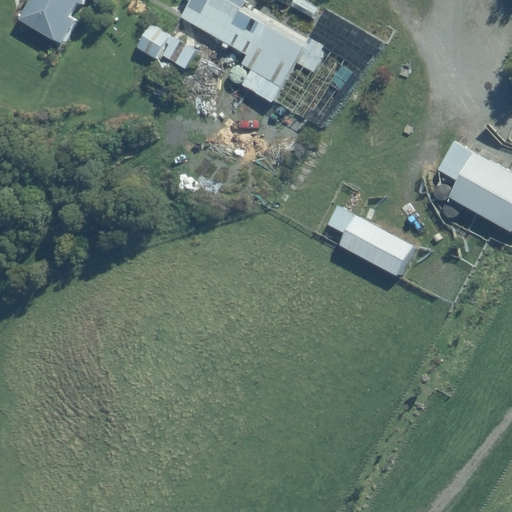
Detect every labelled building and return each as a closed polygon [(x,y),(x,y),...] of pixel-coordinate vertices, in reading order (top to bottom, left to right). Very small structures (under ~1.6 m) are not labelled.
[(36,0),(25,21),(69,44),(82,20),(75,16),(82,3),(88,6),(91,0),(110,0),(111,0),(110,0),(36,0)] [(232,0),(195,0),(186,17),(228,40),(226,44),(232,48),(234,44),(251,53),(245,63),(256,70),(247,85),(325,129),(387,43),(328,10),(309,44),(267,21),(264,27),(258,24),(262,16),(232,0)] [(173,35),(154,25),(142,48),(161,58),(173,35)] [(511,168),(459,138),(442,169),(464,182),(455,198),(511,229),(511,168)] [(420,244),(341,204),(331,225),(349,234),(343,246),(404,277),(420,244)]
